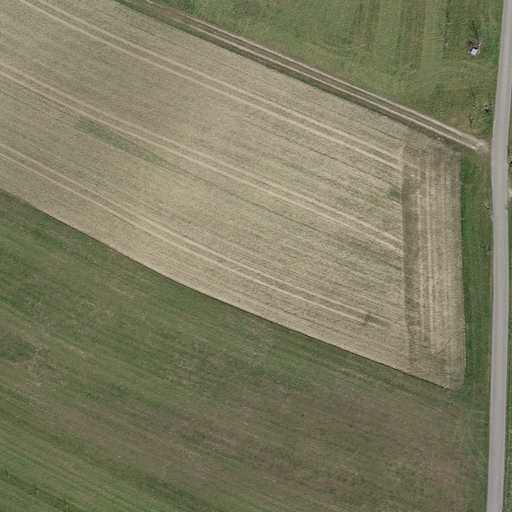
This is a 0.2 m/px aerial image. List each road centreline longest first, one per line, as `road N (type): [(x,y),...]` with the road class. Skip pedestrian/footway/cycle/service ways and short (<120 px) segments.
road 1 (unclassified): [(495,511),(511,0)]
road 2 (track): [(142,0),(501,154)]
